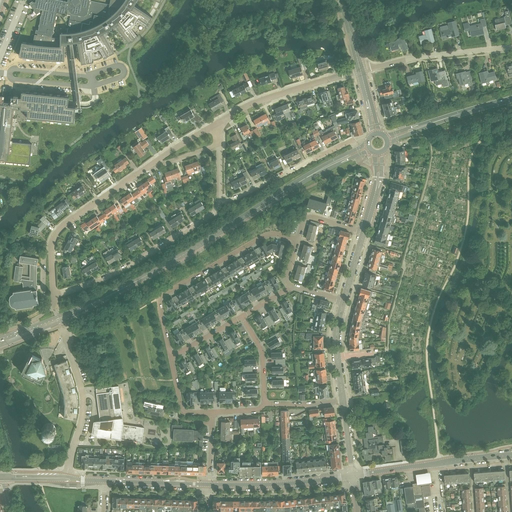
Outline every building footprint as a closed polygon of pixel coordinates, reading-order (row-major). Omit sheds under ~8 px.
[(38,0),(37,5),(35,5),(31,8),(34,11),(36,12),(35,14),(38,17),(42,15),(42,13),(44,13),(40,33),(38,33),(37,36),(39,36),(39,38),(36,37),(34,47),(28,46),(24,45),(20,62),(29,63),(36,64),(43,65),(51,66),(59,66),(67,66),(66,50),(71,50),(72,55),(75,55),(74,49),(75,49),(80,49),(84,70),(95,67),(94,61),(100,61),(105,58),(107,63),(117,58),(106,39),(109,36),(112,35),(115,33),(118,31),(128,43),(138,36),(139,34),(142,31),(145,27),(146,27),(152,17),(137,10),(138,8),(139,6),(140,4),(141,2),(142,0),(145,0),(163,7),(166,0),(38,0)] [(506,17),(494,20),(495,24),(496,30),(506,27),(505,24),(508,24),(507,22),(507,20),(510,19),(508,11),(504,12),(506,17)] [(486,26),(484,18),(480,19),(481,23),(470,26),(469,22),(463,24),(465,32),(470,31),(471,36),(477,35),(477,36),(484,34),(482,27),(486,26)] [(459,35),(455,21),(448,23),(449,26),(439,28),(441,34),(443,33),(444,38),(445,37),(445,38),(451,36),(451,37),(459,35)] [(428,43),(434,42),(431,29),(424,31),(425,34),(419,36),(421,44),(428,42),(428,43)] [(398,40),(389,43),(386,44),(387,47),(390,46),(391,51),(399,49),(398,46),(400,46),(401,46),(403,50),(407,48),(402,37),(398,39),(398,40)] [(337,53),(330,53),(331,56),(334,56),(336,63),(339,62),(337,53)] [(299,64),(306,62),(304,56),(297,58),(299,64)] [(327,67),(334,64),(332,58),(317,63),(319,70),(328,68),(327,67)] [(300,67),(288,71),(290,78),(302,74),(300,67)] [(438,68),(433,69),(428,71),(431,81),(434,80),(436,85),(442,83),(443,87),(449,85),(449,84),(450,84),(449,81),(447,81),(444,70),(442,71),(439,72),(438,68)] [(408,84),(412,82),(413,85),(418,84),(418,82),(424,80),(422,71),(415,72),(416,74),(410,75),(408,76),(406,76),(408,84)] [(470,71),(465,72),(465,71),(455,74),(457,78),(458,78),(460,85),(468,83),(468,85),(471,85),(470,79),(472,79),(470,71)] [(481,83),(482,83),(482,85),(486,84),(486,82),(489,81),(489,82),(493,82),(493,79),(495,79),(494,72),(487,73),(487,71),(479,73),(481,83)] [(271,80),(276,79),(274,73),(266,76),(259,79),(261,85),(271,82),(271,80)] [(243,84),(243,85),(239,87),(238,86),(236,87),(236,88),(232,90),(235,97),(246,91),(248,90),(248,88),(253,86),(250,80),(243,84)] [(386,88),(379,90),(381,96),(384,95),(385,98),(393,96),(393,93),(393,92),(393,91),(393,90),(393,89),(392,88),(392,87),(391,87),(390,84),(389,84),(388,83),(388,84),(387,82),(385,83),(386,88)] [(346,105),(353,103),(352,99),(349,99),(347,89),(345,90),(344,86),(338,88),(339,94),(336,95),(337,100),(340,99),(341,99),(344,98),(346,105)] [(12,88),(3,87),(2,96),(0,95),(0,160),(30,164),(32,144),(10,142),(12,121),(14,109),(20,109),(28,109),(27,118),(74,122),(76,107),(68,106),(69,96),(22,92),(21,97),(18,97),(18,95),(14,94),(14,97),(11,96),(12,88)] [(331,96),(328,97),(326,91),(320,93),(322,102),(326,100),(328,106),(331,105),(333,105),(331,96)] [(210,99),(212,102),(209,104),(213,111),(214,110),(215,111),(216,110),(216,109),(223,105),(221,103),(224,101),(220,94),(214,98),(210,99)] [(311,96),(304,98),(306,105),(307,104),(308,106),(315,104),(314,102),(315,102),(314,98),(312,98),(311,96)] [(306,105),(304,98),(297,100),(298,103),(297,103),(298,107),(306,105)] [(383,104),(384,110),(393,108),(392,102),(383,104)] [(287,103),(281,106),(284,113),(288,111),(291,117),(295,115),(292,109),(290,110),(287,103)] [(284,113),(281,106),(274,109),(277,116),(275,117),(277,121),(280,120),(278,115),(284,113)] [(393,108),(384,110),(386,116),(395,114),(393,108)] [(185,113),(180,116),(180,115),(176,117),(178,121),(182,119),(184,122),(185,123),(186,123),(187,122),(187,121),(192,117),(199,123),(201,119),(196,115),(194,112),(192,113),(191,110),(189,111),(188,109),(184,111),(185,113)] [(339,124),(343,123),(347,122),(351,121),(351,119),(358,117),(357,111),(348,113),(345,114),(346,118),(338,120),(339,124)] [(266,114),(260,117),(263,124),(267,122),(267,123),(270,122),(266,114)] [(263,124),(260,117),(254,120),(258,128),(261,127),(260,126),(263,124)] [(351,127),(352,129),(361,127),(360,124),(361,123),(361,122),(359,122),(359,121),(351,123),(352,127),(351,127)] [(248,137),(254,134),(252,131),(250,132),(247,125),(241,128),(244,135),(247,134),(248,137)] [(326,130),(331,141),(337,138),(333,129),(336,128),(334,125),(326,130)] [(143,140),(148,136),(142,127),(135,132),(139,139),(141,137),(143,140)] [(164,133),(162,134),(157,138),(161,143),(166,140),(167,140),(174,136),(168,127),(165,129),(166,130),(163,132),(164,133)] [(361,127),(352,129),(352,131),(351,131),(352,136),(362,133),(362,132),(363,131),(363,130),(362,129),(361,127)] [(319,131),(318,129),(315,131),(317,136),(320,134),(320,135),(321,135),(325,144),(331,141),(326,130),(323,132),(321,130),(319,131)] [(315,137),(317,136),(315,131),(312,132),(313,134),(311,135),(313,139),(312,140),(313,141),(309,143),(313,150),(319,147),(315,138),(316,138),(315,137)] [(244,142),(241,144),(236,134),(231,137),(234,143),(231,144),(233,148),(239,146),(240,149),(243,147),(245,151),(246,151),(247,153),(249,152),(248,150),(246,147),(244,142)] [(143,149),(149,144),(146,140),(142,142),(141,141),(133,147),(141,157),(145,153),(143,149)] [(301,142),(303,144),(307,153),(313,150),(309,143),(306,145),(305,143),(304,141),(301,142)] [(123,155),(124,154),(126,152),(120,144),(117,147),(123,155)] [(395,151),(395,157),(405,157),(405,149),(405,148),(407,148),(407,146),(402,146),(402,149),(401,149),(401,150),(395,151)] [(297,149),(290,153),(294,159),(300,156),(297,149)] [(294,159),(290,153),(284,156),(287,162),(294,159)] [(102,157),(98,160),(102,166),(106,163),(102,157)] [(121,158),(116,162),(114,163),(119,172),(126,167),(125,165),(129,163),(126,158),(123,160),(121,158)] [(271,170),(281,166),(278,159),(271,162),(272,165),(269,166),(271,170)] [(198,161),(192,163),(194,171),(198,170),(198,171),(201,170),(198,161)] [(194,171),(192,163),(185,165),(189,175),(191,174),(191,172),(194,171)] [(263,166),(257,169),(260,176),(267,173),(263,166)] [(396,166),(394,172),(404,174),(405,167),(402,166),(402,168),(396,166)] [(101,182),(110,175),(104,167),(93,175),(96,179),(99,177),(101,182)] [(178,168),(172,170),(174,178),(178,177),(179,180),(181,179),(178,168)] [(244,176),(238,179),(241,185),(248,182),(246,179),(249,178),(246,171),(245,172),(243,168),(241,169),(244,176)] [(260,176),(257,169),(250,172),(254,179),(260,176)] [(174,178),(172,170),(165,173),(167,179),(165,180),(167,185),(175,182),(174,178)] [(404,174),(394,172),(393,179),(399,180),(399,181),(402,182),(404,174)] [(148,181),(143,184),(147,190),(149,192),(150,191),(150,192),(152,190),(151,187),(152,187),(149,183),(151,182),(153,183),(156,181),(152,176),(147,180),(148,181)] [(356,178),(354,185),(364,188),(366,179),(360,177),(359,179),(356,178)] [(241,185),(238,179),(232,182),(234,188),(241,185)] [(391,182),(390,188),(404,192),(405,190),(400,189),(401,185),(391,182)] [(139,190),(134,193),(137,198),(144,194),(143,193),(147,190),(143,184),(137,188),(139,190)] [(70,194),(73,197),(72,198),(74,200),(87,191),(82,185),(70,194)] [(354,185),(353,191),(362,193),(364,188),(354,185)] [(390,188),(388,194),(397,197),(399,191),(404,193),(404,192),(390,188)] [(353,191),(351,197),(360,199),(362,193),(353,191)] [(131,193),(125,196),(129,202),(133,199),(136,203),(139,202),(139,201),(137,198),(134,193),(132,195),(131,193)] [(388,194),(386,200),(396,203),(400,204),(396,203),(397,197),(388,194)] [(124,206),(125,207),(122,208),(125,212),(128,211),(126,208),(130,205),(131,208),(134,206),(132,204),(131,205),(129,202),(125,196),(120,200),(124,206)] [(351,197),(349,203),(358,205),(360,199),(351,197)] [(57,209),(54,212),(51,214),(54,219),(58,216),(63,212),(62,211),(68,205),(63,198),(59,201),(61,203),(56,207),(57,209)] [(307,207),(318,210),(320,201),(309,198),(307,207)] [(195,205),(194,206),(198,212),(204,208),(199,199),(194,202),(195,205)] [(384,206),(394,209),(396,203),(386,200),(384,206)] [(320,201),(318,210),(324,211),(326,205),(330,206),(330,203),(327,202),(327,203),(320,201)] [(349,203),(347,209),(357,211),(358,205),(349,203)] [(114,204),(109,207),(113,213),(115,215),(116,215),(120,212),(121,213),(123,212),(118,204),(116,206),(114,204)] [(198,212),(194,206),(188,209),(192,215),(198,212)] [(392,215),(394,209),(384,206),(383,212),(392,215)] [(105,213),(103,214),(107,219),(110,217),(109,216),(113,213),(109,207),(104,211),(105,213)] [(347,209),(346,215),(355,217),(357,211),(347,209)] [(176,213),(173,215),(178,223),(185,220),(180,212),(176,215),(176,213)] [(383,212),(381,218),(390,221),(394,222),(395,218),(394,218),(394,216),(397,217),(383,212)] [(84,230),(87,228),(89,227),(91,230),(107,219),(103,214),(98,218),(97,217),(86,223),(86,222),(81,226),(84,230)] [(168,220),(169,221),(172,227),(178,223),(173,215),(171,216),(172,217),(168,220)] [(355,217),(346,215),(344,221),(353,223),(355,217)] [(42,221),(38,226),(37,227),(40,228),(39,230),(41,231),(46,225),(48,226),(51,223),(44,216),(40,220),(42,221)] [(381,218),(379,224),(390,227),(390,228),(391,225),(389,225),(390,221),(381,218)] [(310,224),(308,231),(316,233),(318,226),(315,225),(316,222),(311,221),(310,224)] [(161,224),(154,228),(159,235),(165,232),(161,225),(161,224)] [(379,224),(377,230),(387,233),(388,229),(389,230),(390,227),(379,224)] [(41,231),(39,230),(40,228),(37,227),(32,226),(30,233),(38,235),(39,231),(41,231)] [(149,233),(153,239),(159,235),(154,228),(148,232),(149,233)] [(340,230),(339,237),(348,239),(349,233),(340,230)] [(377,230),(376,237),(385,239),(387,233),(377,230)] [(316,233),(308,231),(306,237),(314,240),(316,233)] [(71,235),(68,242),(74,245),(78,238),(75,237),(77,234),(73,232),(71,235)] [(135,234),(131,236),(137,247),(143,243),(138,235),(136,236),(135,234)] [(126,243),(127,244),(131,250),(137,247),(131,236),(128,238),(129,241),(126,243)] [(339,237),(337,242),(346,245),(348,239),(339,237)] [(389,240),(385,239),(376,237),(374,243),(383,245),(386,246),(387,246),(388,245),(389,240)] [(337,242),(331,241),(331,243),(332,244),(331,247),(335,248),(344,251),(346,245),(337,242)] [(64,248),(63,251),(66,253),(68,250),(71,251),(74,245),(68,242),(64,248)] [(273,251),(272,243),(267,246),(265,243),(259,247),(262,252),(260,253),(263,257),(270,253),(270,252),(273,251)] [(277,245),(272,243),(273,251),(275,252),(275,253),(281,255),(282,252),(283,253),(284,248),(283,248),(284,244),(278,243),(277,245)] [(304,244),(302,251),(310,253),(312,246),(304,244)] [(372,249),(370,255),(384,259),(384,258),(381,257),(383,252),(384,253),(386,251),(386,250),(375,247),(375,249),(372,249)] [(117,248),(110,252),(115,260),(121,256),(118,250),(117,248)] [(329,250),(329,252),(343,256),(344,251),(335,248),(334,251),(332,251),(329,250)] [(249,253),(248,253),(254,263),(262,258),(259,254),(257,255),(254,250),(252,251),(251,251),(249,252),(249,253)] [(310,253),(302,251),(300,258),(304,259),(303,262),(307,263),(308,260),(310,253)] [(104,254),(106,257),(105,258),(109,264),(115,260),(110,252),(109,253),(109,252),(104,254)] [(343,256),(329,252),(328,255),(331,256),(331,257),(333,257),(332,260),(341,263),(343,256)] [(254,263),(248,253),(243,256),(246,262),(244,263),(246,267),(254,263)] [(21,262),(25,263),(27,256),(21,255),(19,262),(20,262),(19,266),(16,266),(14,280),(30,284),(30,285),(31,285),(31,289),(13,292),(14,293),(11,295),(10,298),(10,303),(11,304),(13,306),(16,307),(16,308),(34,306),(33,305),(39,304),(37,290),(37,267),(30,267),(30,277),(22,276),(23,267),(21,266),(21,262)] [(90,260),(87,262),(92,272),(99,268),(95,262),(98,260),(94,255),(88,258),(90,260)] [(370,255),(369,261),(380,264),(381,262),(382,262),(383,258),(384,259),(370,255)] [(27,256),(25,263),(30,264),(30,267),(37,267),(37,265),(38,258),(27,256)] [(236,260),(232,263),(238,272),(245,268),(243,263),(241,265),(238,260),(236,260)] [(326,262),(325,265),(328,266),(328,265),(330,266),(339,269),(341,263),(332,260),(331,264),(326,262)] [(392,267),(386,265),(380,264),(369,261),(367,267),(377,269),(378,266),(387,269),(387,270),(391,271),(392,267)] [(82,267),(83,269),(82,269),(86,276),(92,272),(87,262),(86,263),(83,266),(82,267)] [(238,272),(232,263),(227,266),(230,271),(227,272),(230,277),(238,272)] [(298,265),(296,272),(305,274),(307,267),(298,265)] [(64,278),(71,277),(69,266),(67,267),(62,268),(64,278)] [(330,266),(328,272),(337,275),(339,269),(330,266)] [(216,272),(221,282),(229,277),(226,273),(224,274),(221,269),(216,272)] [(221,282),(216,272),(211,275),(210,276),(213,281),(211,282),(214,286),(221,282)] [(305,274),(296,272),(294,278),(303,281),(305,274)] [(323,274),(322,277),(336,281),(337,275),(328,272),(327,276),(323,274)] [(365,276),(364,278),(373,281),(375,281),(376,282),(377,279),(376,279),(377,275),(366,272),(366,273),(365,273),(364,276),(365,276)] [(266,281),(268,285),(270,284),(271,285),(274,289),(279,286),(278,284),(278,283),(279,282),(277,278),(275,279),(275,278),(274,276),(266,281)] [(336,281),(322,277),(321,279),(326,280),(325,284),(334,286),(336,281)] [(363,281),(362,284),(363,284),(362,284),(373,288),(374,284),(375,281),(373,281),(364,278),(363,281)] [(202,280),(199,281),(205,291),(212,287),(210,283),(208,284),(205,279),(203,280),(202,280)] [(205,291),(199,281),(196,283),(196,284),(194,285),(197,290),(195,292),(197,296),(205,291)] [(265,282),(257,286),(262,296),(263,295),(264,295),(267,294),(267,293),(268,292),(265,288),(266,287),(267,286),(265,282)] [(322,285),(324,286),(323,290),(332,293),(334,286),(325,284),(323,283),(322,285)] [(262,296),(257,286),(249,291),(252,295),(254,294),(257,299),(262,296)] [(362,288),(360,294),(370,297),(371,291),(370,291),(362,288)] [(187,289),(183,291),(188,301),(196,296),(194,292),(191,294),(188,289),(187,289)] [(188,301),(183,291),(183,292),(178,295),(181,300),(178,301),(181,305),(188,301)] [(248,292),(240,296),(246,306),(246,305),(251,302),(248,297),(250,296),(248,292)] [(360,294),(358,300),(372,304),(373,302),(372,301),(371,301),(372,298),(370,297),(360,294)] [(326,309),(329,299),(316,295),(317,302),(316,301),(315,305),(313,305),(312,307),(319,309),(320,307),(322,307),(323,307),(326,309)] [(246,306),(240,296),(233,301),(235,305),(237,303),(240,309),(246,306)] [(172,298),(166,301),(168,304),(166,305),(169,309),(170,308),(172,311),(180,306),(177,302),(175,303),(172,298)] [(283,307),(279,309),(286,321),(290,319),(288,315),(293,313),(291,310),(292,310),(290,307),(292,306),(289,302),(288,303),(286,300),(281,304),(283,307)] [(358,300),(356,306),(368,309),(369,303),(372,304),(358,300)] [(231,301),(224,306),(229,315),(235,312),(232,307),(234,305),(231,301)] [(229,315),(224,306),(216,310),(219,314),(221,313),(222,315),(224,318),(229,315)] [(356,306),(355,312),(368,316),(369,314),(368,313),(367,313),(368,309),(356,306)] [(315,311),(314,316),(325,318),(326,312),(320,311),(320,310),(319,310),(319,309),(312,307),(311,310),(315,311)] [(270,314),(266,316),(271,325),(275,323),(273,321),(280,316),(278,312),(276,313),(273,308),(272,309),(272,308),(268,310),(269,311),(268,311),(270,314)] [(215,311),(207,315),(213,325),(214,324),(215,324),(217,323),(217,322),(218,321),(216,317),(216,316),(217,315),(215,311)] [(355,312),(353,318),(365,321),(365,318),(367,318),(368,318),(368,316),(355,312)] [(213,325),(207,315),(200,320),(202,324),(204,323),(207,328),(213,325)] [(271,325),(266,316),(263,318),(261,315),(255,318),(257,321),(256,322),(258,326),(259,325),(261,328),(267,325),(268,327),(271,325)] [(353,318),(352,324),(360,326),(365,327),(366,326),(365,325),(364,325),(365,321),(353,318)] [(198,321),(191,325),(196,334),(201,331),(199,327),(199,326),(201,325),(198,321)] [(191,325),(183,330),(185,334),(187,333),(188,333),(191,338),(196,334),(191,325)] [(184,335),(182,330),(174,335),(175,337),(175,338),(174,339),(176,342),(177,341),(178,342),(179,344),(185,341),(182,337),(183,335),(184,335)] [(231,337),(227,339),(232,347),(236,345),(235,343),(240,340),(238,337),(240,337),(238,333),(236,333),(235,331),(229,334),(231,337)] [(269,338),(271,341),(267,343),(271,348),(276,345),(277,347),(281,344),(277,337),(279,336),(277,333),(269,338)] [(307,339),(311,339),(311,342),(313,342),(323,342),(323,335),(314,336),(314,333),(307,333),(307,339)] [(232,347),(227,339),(224,341),(222,338),(217,341),(219,344),(220,346),(218,347),(221,351),(222,350),(223,352),(229,349),(229,350),(232,347)] [(214,347),(211,349),(209,346),(208,346),(207,346),(204,348),(204,349),(203,349),(206,354),(205,355),(207,360),(214,355),(215,357),(219,355),(214,347)] [(275,359),(275,362),(285,362),(285,358),(282,358),(282,350),(277,350),(277,352),(271,352),(271,359),(275,359)] [(31,353),(21,373),(40,383),(45,373),(47,372),(45,365),(42,357),(40,358),(31,353)] [(202,354),(199,356),(197,353),(192,356),(195,361),(193,362),(196,366),(203,362),(204,364),(207,362),(202,354)] [(363,367),(372,366),(372,368),(376,368),(375,365),(376,365),(375,362),(382,361),(386,361),(385,356),(381,357),(377,355),(376,356),(374,357),(363,359),(363,360),(353,361),(353,362),(351,363),(352,368),(364,366),(363,367)] [(242,366),(243,370),(252,370),(252,366),(256,366),(255,359),(255,356),(250,356),(250,359),(245,360),(245,357),(241,357),(241,360),(244,360),(245,366),(242,366)] [(67,360),(49,366),(51,371),(53,378),(55,377),(59,389),(59,391),(60,394),(60,397),(61,400),(61,403),(61,405),(59,405),(59,408),(59,409),(59,411),(59,413),(58,416),(58,417),(59,418),(71,420),(71,419),(76,420),(77,418),(77,415),(77,413),(78,411),(79,412),(79,407),(78,407),(78,404),(78,402),(78,400),(78,398),(77,396),(77,394),(77,393),(76,391),(77,390),(76,386),(75,386),(75,385),(71,372),(72,371),(70,367),(69,367),(67,360)] [(190,361),(187,363),(185,360),(179,363),(181,366),(179,367),(182,371),(183,370),(185,373),(190,369),(191,371),(195,369),(190,361)] [(285,362),(275,362),(276,366),(272,366),(272,373),(278,373),(278,375),(283,374),(283,366),(285,366),(285,362)] [(243,370),(241,370),(241,372),(243,372),(243,374),(245,374),(245,382),(250,382),(250,380),(256,380),(256,373),(252,373),(252,370),(243,370)] [(352,373),(353,379),(368,377),(367,370),(364,370),(364,371),(352,373)] [(276,376),(276,380),(272,380),(273,386),(279,386),(279,388),(284,388),(283,380),(286,379),(285,376),(276,376)] [(368,377),(353,379),(354,386),(366,385),(367,385),(366,378),(368,378),(368,377)] [(314,388),(315,388),(315,392),(328,391),(327,385),(320,385),(320,384),(313,384),(314,388)] [(253,385),(243,385),(244,389),(246,389),(246,396),(252,395),(252,397),(257,397),(257,395),(257,389),(253,389),(253,385)] [(366,385),(354,386),(355,393),(367,391),(366,385)] [(118,386),(96,389),(100,420),(94,421),(92,434),(104,436),(142,442),(144,427),(123,424),(118,386)] [(206,389),(206,392),(207,403),(213,403),(213,397),(215,397),(215,392),(213,392),(213,388),(206,389)] [(235,391),(226,392),(226,402),(227,402),(228,403),(230,403),(231,402),(232,402),(232,397),(233,396),(235,396),(235,391)] [(196,392),(187,393),(187,396),(185,396),(186,400),(187,400),(187,404),(194,403),(194,398),(195,397),(196,397),(196,392)] [(207,403),(206,392),(198,392),(198,397),(200,397),(200,403),(207,403)] [(226,402),(226,392),(217,392),(217,397),(219,397),(220,403),(226,402)] [(164,405),(151,402),(145,401),(144,405),(149,406),(148,412),(162,415),(164,405)] [(384,415),(391,406),(386,402),(379,411),(384,415)] [(320,412),(322,412),(323,413),(321,413),(321,416),(334,415),(333,407),(320,409),(320,412)] [(313,416),(319,415),(318,409),(318,408),(309,409),(309,410),(310,420),(314,419),(313,416)] [(367,447),(368,448),(362,449),(363,455),(364,454),(364,459),(366,459),(366,460),(372,459),(371,454),(375,453),(377,450),(381,450),(382,455),(385,455),(385,460),(391,460),(390,454),(393,454),(392,448),(390,449),(389,445),(384,445),(383,438),(378,439),(377,431),(376,431),(375,429),(374,429),(373,426),(376,425),(375,420),(373,420),(372,415),(367,415),(366,413),(361,413),(361,419),(367,418),(367,421),(368,421),(369,426),(368,426),(368,432),(366,432),(366,437),(363,438),(364,445),(367,447)] [(323,421),(325,421),(326,427),(336,426),(335,419),(330,420),(330,418),(322,418),(323,421)] [(42,428),(42,430),(42,432),(44,435),(47,437),(49,436),(51,436),(54,435),(56,431),(56,430),(56,428),(54,425),(51,423),(47,423),(44,424),(42,428)] [(192,440),(192,439),(200,440),(199,451),(202,451),(202,440),(203,432),(203,431),(193,431),(193,430),(181,429),(182,426),(173,425),(173,426),(172,439),(192,440)] [(337,432),(327,433),(324,434),(325,440),(326,443),(332,442),(332,439),(337,438),(337,432)] [(233,434),(220,434),(220,437),(221,437),(221,440),(227,440),(227,443),(232,443),(233,441),(233,434)] [(229,466),(239,466),(239,465),(239,457),(235,457),(235,460),(231,460),(231,466),(229,466)] [(340,460),(332,461),(332,468),(339,468),(341,466),(340,460)] [(278,465),(267,465),(268,475),(278,475),(278,465)] [(430,472),(415,474),(416,479),(417,483),(431,481),(430,476),(430,472)] [(398,486),(397,477),(390,478),(391,487),(392,492),(395,492),(395,486),(398,486)] [(391,487),(390,478),(383,479),(384,489),(392,488),(391,487)] [(373,481),(374,489),(375,493),(382,492),(381,488),(380,480),(373,481)] [(373,481),(366,482),(367,490),(372,489),(372,494),(375,493),(374,489),(373,481)] [(425,511),(425,507),(423,496),(431,495),(430,485),(432,484),(432,481),(431,481),(417,483),(412,484),(413,486),(404,487),(406,503),(407,503),(407,508),(416,507),(416,508),(419,508),(419,511),(425,511)] [(367,490),(366,482),(363,482),(365,495),(372,494),(372,489),(367,490)] [(403,511),(402,504),(401,499),(401,496),(396,497),(395,492),(392,492),(393,496),(395,511),(403,511)] [(338,494),(338,495),(339,506),(340,510),(347,509),(345,499),(345,498),(344,495),(343,494),(338,494)] [(395,511),(393,496),(385,497),(387,509),(387,511),(395,511)] [(113,497),(113,509),(112,510),(112,511),(113,511),(118,511),(120,511),(120,509),(120,498),(120,497),(113,497)] [(190,500),(190,511),(192,511),(198,511),(198,508),(197,500),(190,500)]
